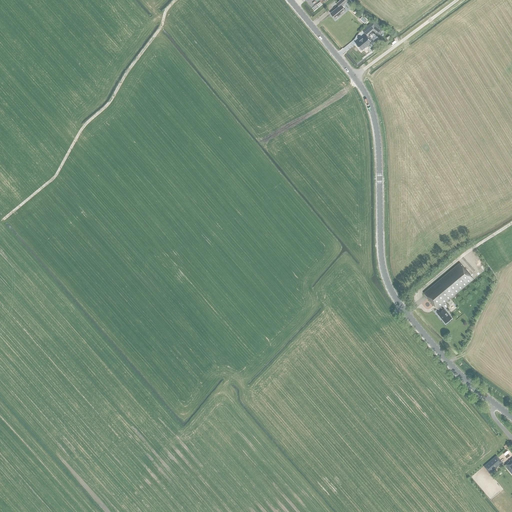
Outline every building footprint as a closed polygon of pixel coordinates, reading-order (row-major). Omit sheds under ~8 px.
[(348,1),(346,0),(341,0),(337,4),(339,7),(331,14),(336,20),(346,11),(342,6),(348,1)] [(373,21),(362,30),(366,35),(373,28),(381,34),(384,30),(373,21)] [(360,41),(356,44),(362,52),(372,43),(366,36),(363,39),(359,41),(360,41)] [(423,293),(425,295),(437,309),(438,309),(440,312),(437,314),(445,324),(452,318),(444,309),(443,310),(440,307),(473,279),(460,263),(423,293)] [(490,474),(503,463),(496,456),(484,466),(490,474)]
